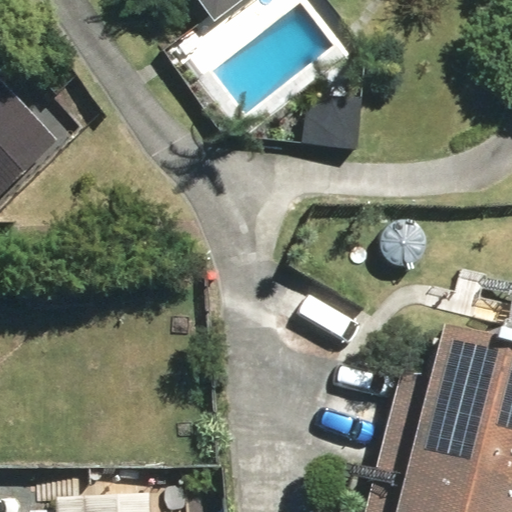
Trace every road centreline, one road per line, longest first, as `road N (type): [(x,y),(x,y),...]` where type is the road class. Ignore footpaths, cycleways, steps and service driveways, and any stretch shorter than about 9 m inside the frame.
road 1 (unknown): [(263,511),(225,202),(371,179),(438,151),(511,97)]
road 2 (unclassified): [(81,0),(236,219)]
